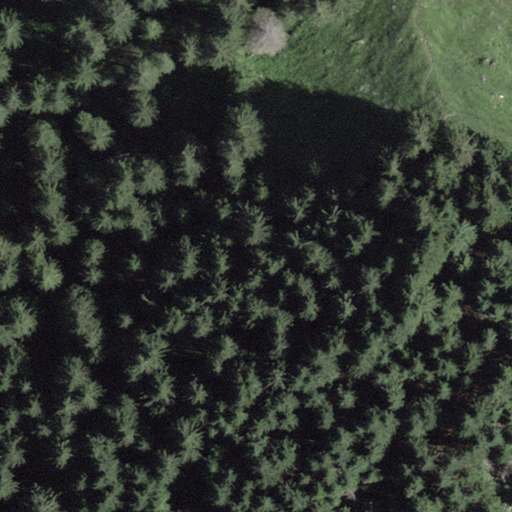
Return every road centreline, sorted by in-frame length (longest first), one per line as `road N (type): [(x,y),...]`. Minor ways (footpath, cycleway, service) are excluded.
road 1 (track): [(189,511),(191,499),(231,476),(484,365),(511,318)]
road 2 (track): [(511,113),(478,113),(457,0)]
